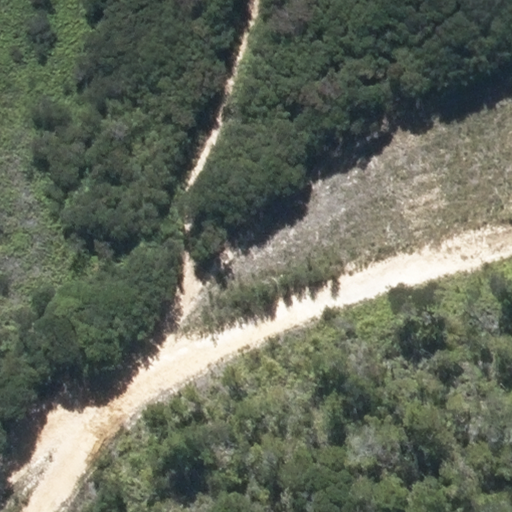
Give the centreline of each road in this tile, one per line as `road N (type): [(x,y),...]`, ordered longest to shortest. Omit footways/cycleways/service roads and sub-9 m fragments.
road 1 (track): [(30,511),(294,177),(465,74),(511,34)]
road 2 (track): [(0,509),(108,411),(278,303),(511,245)]
